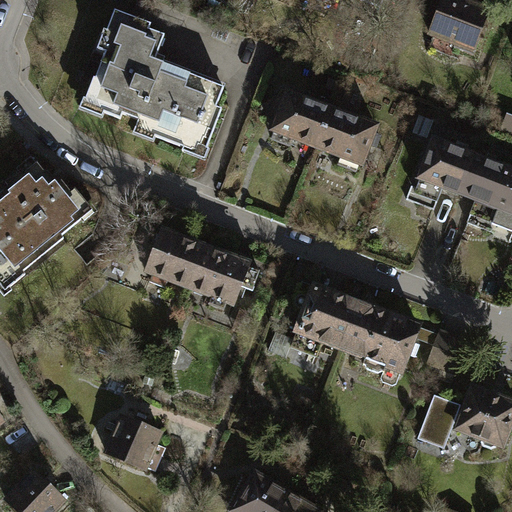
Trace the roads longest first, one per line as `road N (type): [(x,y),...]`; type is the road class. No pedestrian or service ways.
road 1 (residential): [(511,327),(75,151),(0,75)]
road 2 (residential): [(120,511),(53,445),(0,351)]
